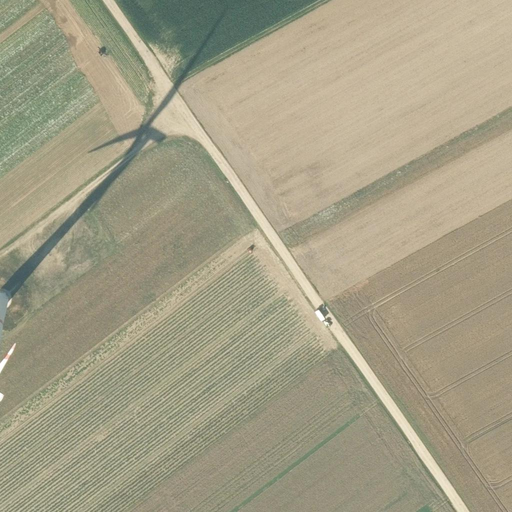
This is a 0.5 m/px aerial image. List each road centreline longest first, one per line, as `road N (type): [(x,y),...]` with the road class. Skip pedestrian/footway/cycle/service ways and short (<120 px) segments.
road 1 (track): [(465,511),(169,88)]
road 2 (track): [(46,221),(185,110)]
